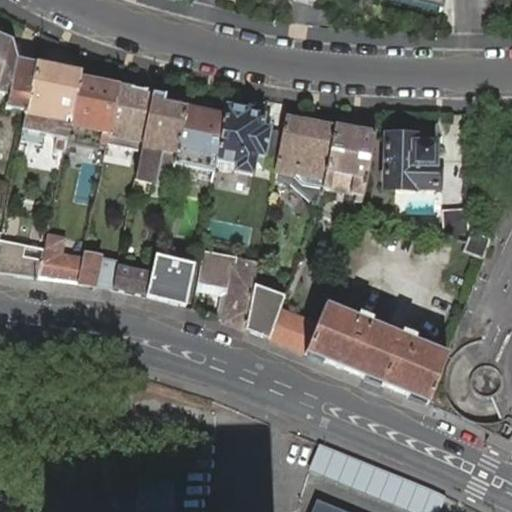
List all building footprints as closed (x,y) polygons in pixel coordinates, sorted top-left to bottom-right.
[(390,0),(440,12),(443,0),(390,0)] [(11,42),(0,37),(0,93),(8,96),(6,109),(26,113),(36,65),(16,61),(11,42)] [(80,74),(36,65),(26,113),(22,132),(21,134),(44,139),(45,137),(56,139),(54,152),(64,154),(66,141),(67,138),(69,128),(79,79),(80,74)] [(118,87),(79,79),(69,128),(101,134),(99,145),(106,146),(106,145),(111,124),(118,87)] [(146,93),(118,87),(111,124),(106,145),(141,153),(142,148),(145,131),(152,97),(146,96),(146,93)] [(142,148),(141,153),(135,181),(152,185),(157,163),(159,151),(176,155),(185,109),(180,108),(181,104),(181,103),(180,103),(179,102),(170,100),(170,101),(169,101),(169,102),(168,102),(168,105),(162,104),(164,98),(152,95),(152,97),(145,131),(142,148)] [(226,106),(224,116),(215,162),(236,166),(234,172),(252,176),(256,157),(262,158),(261,166),(276,170),(277,163),(283,132),(270,130),(262,128),(264,117),(248,113),(249,111),(226,106)] [(224,116),(185,109),(176,155),(174,165),(213,173),(214,169),(215,162),(224,116)] [(285,118),(283,132),(277,163),(320,171),(318,179),(325,180),(326,172),(335,127),(285,118)] [(374,134),(335,127),(326,172),(325,180),(323,190),(356,196),(354,202),(361,203),(366,180),(374,134)] [(101,134),(69,128),(67,138),(99,145),(101,134)] [(386,137),(384,189),(413,190),(412,189),(436,189),(438,166),(432,165),(433,146),(431,146),(414,145),(414,138),(386,137)] [(159,151),(157,163),(173,166),(174,165),(176,155),(159,151)] [(236,166),(215,162),(214,169),(219,170),(231,172),(234,172),(236,166)] [(320,171),(277,163),(276,170),(276,171),(294,174),(318,179),(320,171)] [(172,176),(210,184),(213,173),(174,165),(173,166),(172,176)] [(302,186),(323,190),(325,180),(318,179),(294,174),(302,186)] [(467,244),(469,238),(468,211),(444,212),(446,238),(467,244)] [(464,252),(484,260),(492,238),(473,230),(469,238),(467,244),(464,252)] [(42,262),(38,280),(77,285),(82,260),(62,256),(65,240),(47,237),(44,250),(42,262)] [(0,241),(0,275),(38,280),(42,262),(24,258),(26,247),(0,241)] [(44,250),(26,247),(24,258),(42,262),(44,250)] [(252,294),(258,263),(203,253),(197,285),(195,293),(220,297),(215,319),(223,323),(245,331),(252,294)] [(82,260),(77,285),(94,288),(112,291),(117,265),(118,262),(100,259),(83,256),(82,260)] [(153,267),(146,299),(184,307),(193,267),(155,259),(153,267)] [(117,265),(112,291),(146,299),(153,267),(145,265),(144,271),(117,265)] [(282,305),(252,294),(245,331),(269,341),(280,310),(282,305)] [(305,354),(427,405),(446,358),(411,343),(413,339),(403,335),(401,339),(368,326),(370,321),(357,317),(356,321),(324,307),(316,325),(305,354)] [(269,341),(305,354),(316,325),(280,310),(269,341)] [(311,473),(427,511),(438,511),(446,491),(320,449),(311,473)]
